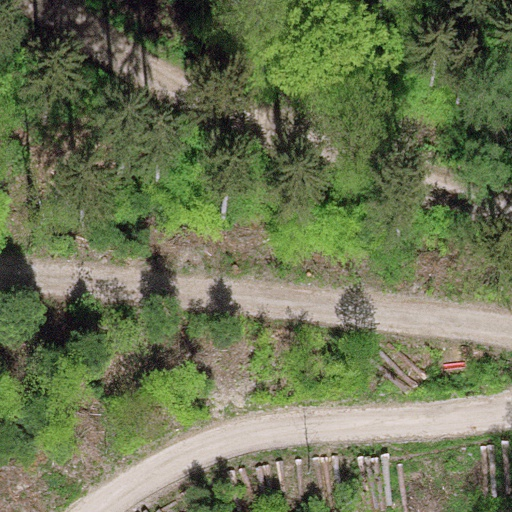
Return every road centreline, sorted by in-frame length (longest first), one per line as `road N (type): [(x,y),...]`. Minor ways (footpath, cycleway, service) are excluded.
road 1 (track): [(0,255),(511,309)]
road 2 (track): [(511,198),(121,57),(55,0)]
road 3 (track): [(511,382),(264,421),(111,511)]
